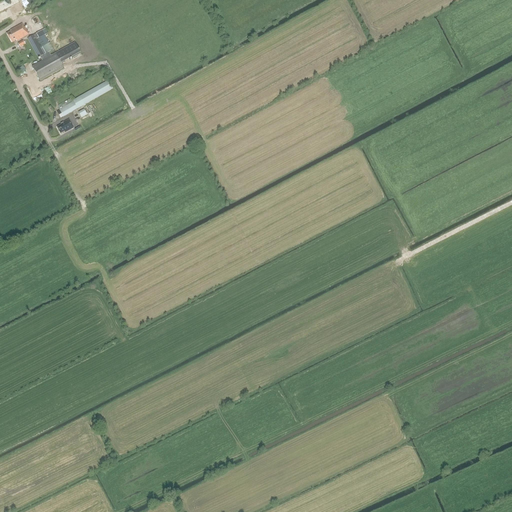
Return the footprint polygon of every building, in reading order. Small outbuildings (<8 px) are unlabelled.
[(17,41),(29,35),(25,27),(24,27),(22,24),(11,30),(11,32),(7,34),(11,43),(16,40),(17,41)] [(64,68),(61,63),(56,54),(51,56),(49,53),(56,48),(45,29),(41,32),(43,36),(38,39),(36,35),(27,40),(38,59),(40,58),(42,61),(33,67),(41,81),(64,68)] [(61,63),(80,52),(75,42),(56,54),(61,63)] [(78,109),(113,89),(108,81),(73,101),(74,102),(60,110),(64,117),(78,109)] [(66,132),(73,129),(72,126),(69,120),(62,124),(62,125),(57,127),(60,134),(65,131),(66,132)]
